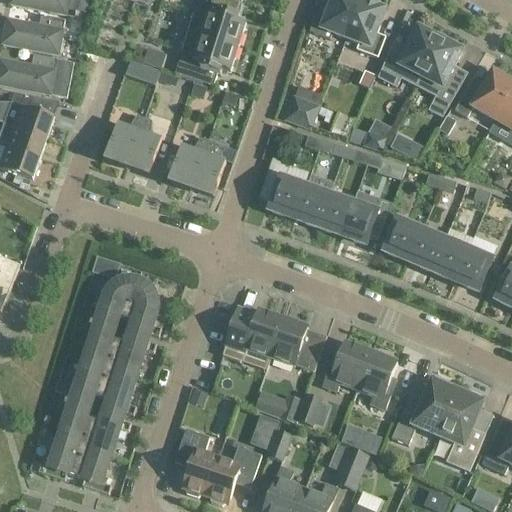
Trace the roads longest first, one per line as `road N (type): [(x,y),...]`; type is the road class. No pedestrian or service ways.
road 1 (residential): [(511,376),(220,258)]
road 2 (residential): [(220,258),(299,0)]
road 3 (residential): [(133,511),(220,258)]
road 4 (residential): [(67,210),(21,336),(0,353)]
road 5 (residential): [(220,258),(67,210)]
road 6 (residential): [(115,68),(67,210)]
